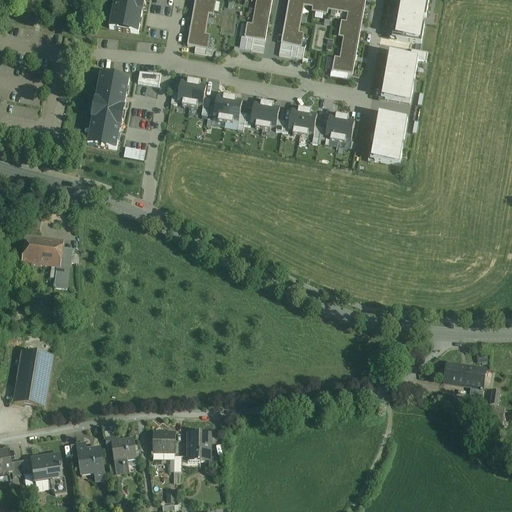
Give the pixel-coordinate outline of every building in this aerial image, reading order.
[(115,0),(110,30),(138,35),(144,0),(115,0)] [(211,0),(195,0),(192,19),(207,22),(209,14),(214,15),(216,2),(211,1),(211,0)] [(273,0),(257,0),(256,12),(270,15),(273,0)] [(307,0),(289,0),(286,17),(301,20),(303,6),(306,7),(307,0)] [(336,0),(307,0),(306,7),(314,8),(313,13),(326,15),(327,10),(335,12),(336,0)] [(355,0),(336,0),(335,12),(349,14),(348,17),(363,20),(366,2),(362,1),(355,0)] [(430,0),(428,0),(399,0),(392,40),(422,46),(430,0)] [(270,15),(256,12),(253,28),(248,27),(245,39),(248,40),(254,41),(265,43),(270,15)] [(301,20),(286,17),(281,46),(293,48),(299,49),(301,49),(303,36),(298,36),(301,20)] [(363,20),(348,17),(347,25),(342,24),(340,37),(344,38),(343,46),(358,48),(363,20)] [(207,22),(192,19),(187,48),(196,49),(207,51),(210,38),(205,37),(207,22)] [(245,52),(251,53),(253,47),(254,41),(248,40),(245,52)] [(358,48),(343,46),(340,61),(335,60),(333,72),(332,72),(332,73),(349,76),(353,77),(358,48)] [(207,51),(196,49),(195,55),(212,58),(213,52),(207,51)] [(301,49),(299,49),(297,61),(303,62),(305,50),(301,49)] [(291,60),(292,53),(280,51),(279,57),(291,60)] [(412,52),(410,60),(419,61),(426,63),(428,54),(412,52)] [(410,60),(389,56),(381,101),(411,107),(419,61),(410,60)] [(348,82),(349,76),(332,73),(331,73),(330,79),(348,82)] [(161,77),(140,75),(138,85),(158,88),(161,77)] [(101,76),(88,146),(116,152),(130,81),(101,76)] [(178,104),(183,104),(182,108),(190,109),(195,83),(188,82),(188,85),(181,84),(179,95),(178,104)] [(201,84),(195,83),(190,109),(197,111),(198,107),(203,108),(204,100),(206,88),(200,87),(201,84)] [(178,104),(179,95),(173,94),(171,106),(177,107),(178,104)] [(213,119),(219,120),(218,123),(226,125),(230,98),(224,97),(224,100),(217,99),(213,119)] [(242,104),(236,103),(236,99),(230,98),(226,125),(233,126),(234,123),(239,124),(240,115),(242,104)] [(207,118),(210,101),(204,100),(203,108),(201,117),(207,118)] [(251,126),(256,127),(256,130),(263,131),(268,105),(262,104),(261,107),(255,106),(253,117),(251,126)] [(274,106),(268,105),(263,131),(270,133),(271,129),(277,130),(278,122),(280,111),(273,110),(274,106)] [(288,132),(294,133),(293,136),(301,138),(305,112),(299,111),(298,114),(292,113),(290,124),(288,132)] [(317,117),(311,116),(311,113),(305,112),(301,138),(308,139),(309,136),(314,137),(315,128),(317,117)] [(246,116),(240,115),(239,124),(237,133),(243,134),(244,128),(246,116)] [(253,117),(246,116),(244,128),(250,129),(251,126),(253,117)] [(326,139),(331,140),(331,143),(338,144),(343,118),(337,117),(336,121),(330,119),(326,139)] [(408,122),(379,117),(370,162),(400,168),(408,122)] [(345,146),(346,142),(351,143),(355,124),(348,123),(349,119),(343,118),(338,144),(345,146)] [(290,124),(284,123),(282,135),(288,136),(288,132),(290,124)] [(321,129),(315,128),(314,137),(312,146),(318,147),(321,129)] [(127,149),(125,159),(146,163),(148,152),(127,149)] [(64,244),(26,238),(23,265),(58,270),(60,270),(63,251),(64,244)] [(63,251),(60,270),(58,270),(55,287),(54,287),(54,290),(56,290),(67,291),(71,264),(72,255),(71,255),(72,252),(63,251)] [(79,253),(72,252),(71,255),(72,255),(71,264),(79,265),(79,253)] [(53,358),(23,353),(15,404),(45,409),(53,358)] [(486,372),(447,366),(444,385),(471,389),(470,396),(481,398),(486,372)] [(500,394),(492,392),(490,406),(490,407),(498,408),(500,394)] [(505,409),(498,408),(490,407),(490,406),(487,424),(488,425),(488,424),(502,426),(505,409)] [(477,410),(468,407),(466,411),(476,415),(477,410)] [(175,437),(164,437),(164,436),(155,436),(155,435),(154,435),(153,455),(176,456),(176,436),(175,435),(175,437)] [(211,436),(189,436),(188,460),(200,460),(200,463),(209,463),(210,463),(210,460),(211,436)] [(134,441),(119,443),(118,438),(111,439),(113,450),(115,464),(122,463),(137,461),(134,441)] [(100,451),(87,453),(86,445),(77,447),(79,458),(82,479),(95,477),(96,485),(106,483),(101,451),(100,451)] [(9,452),(0,453),(0,476),(13,474),(11,464),(9,452)] [(61,459),(41,462),(40,459),(32,460),(32,461),(34,476),(35,482),(50,480),(52,480),(53,482),(63,481),(63,480),(61,471),(63,470),(61,459)] [(217,460),(210,460),(210,463),(209,463),(209,473),(211,473),(217,473),(217,460)] [(32,461),(23,463),(25,477),(34,476),(32,461)] [(23,463),(11,464),(13,474),(14,479),(25,477),(23,463)] [(122,463),(115,464),(117,477),(127,475),(125,465),(122,465),(122,463)] [(34,476),(25,477),(27,490),(36,489),(35,482),(34,476)] [(63,481),(53,482),(52,480),(50,480),(52,494),(55,497),(67,496),(65,480),(63,480),(63,481)] [(168,494),(168,505),(176,505),(177,494),(168,494)]
